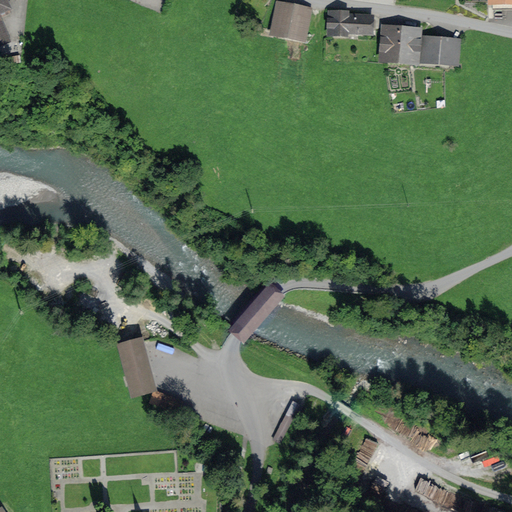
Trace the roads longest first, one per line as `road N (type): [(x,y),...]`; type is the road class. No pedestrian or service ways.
road 1 (track): [(511,502),(436,471),(314,392),(247,379),(108,290)]
road 2 (unclassified): [(511,250),(420,291),(284,285),(238,338)]
road 3 (unclassified): [(511,32),(316,0)]
road 4 (residential): [(238,338),(228,355),(256,439),(258,511)]
